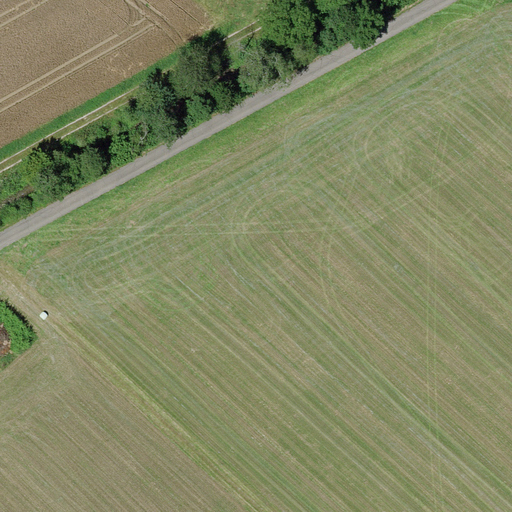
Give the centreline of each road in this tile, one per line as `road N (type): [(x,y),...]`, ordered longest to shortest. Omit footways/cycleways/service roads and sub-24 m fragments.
road 1 (unclassified): [(0,246),(444,0)]
road 2 (track): [(0,170),(301,0)]
